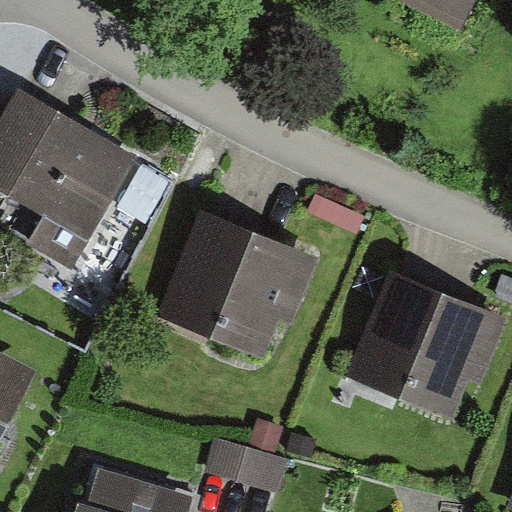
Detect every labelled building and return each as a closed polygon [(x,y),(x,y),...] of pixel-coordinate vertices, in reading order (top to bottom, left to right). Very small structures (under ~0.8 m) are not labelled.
[(397,0),(461,33),(478,0),(397,0)] [(30,85),(0,129),(0,200),(84,256),(147,163),(30,85)] [(218,219),(178,312),(277,354),(317,261),(218,219)] [(511,320),(412,274),(366,371),(468,418),(511,323),(511,320)] [(0,352),(0,461),(46,378),(0,352)] [(224,435),(215,468),(283,487),(293,454),(224,435)] [(112,472),(102,505),(96,503),(92,511),(210,511),(213,501),(112,472)]
